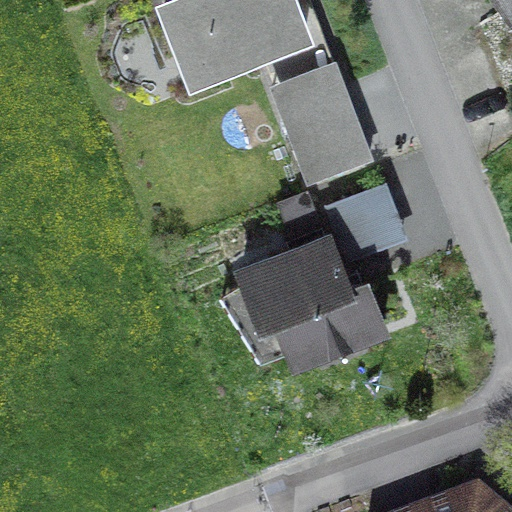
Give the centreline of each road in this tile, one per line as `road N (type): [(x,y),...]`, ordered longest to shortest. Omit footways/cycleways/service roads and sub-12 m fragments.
road 1 (residential): [(511,327),(386,0)]
road 2 (residential): [(254,511),(511,415)]
